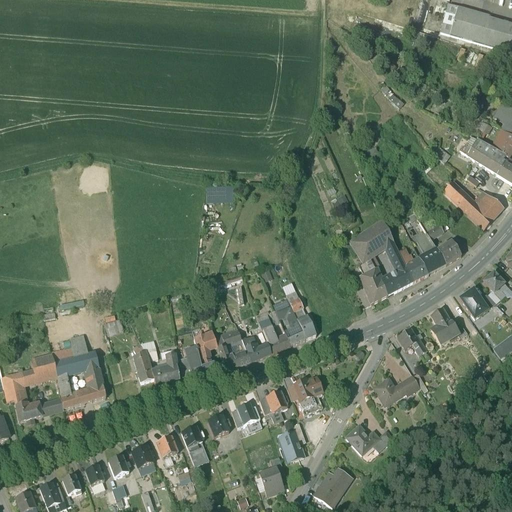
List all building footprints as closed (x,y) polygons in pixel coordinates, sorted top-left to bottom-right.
[(446,16),(438,44),(448,47),(456,19),(446,16)] [(511,35),(456,19),(448,47),(494,60),(511,65),(511,35)] [(511,65),(494,60),(492,66),(511,71),(511,65)] [(472,109),(465,121),(477,128),(481,121),(476,118),(479,113),(472,109)] [(511,115),(498,140),(501,142),(508,146),(509,146),(511,140),(511,115)] [(475,140),(485,147),(489,139),(479,133),(475,140)] [(492,160),(495,163),(497,161),(498,161),(508,146),(501,142),(492,160)] [(505,168),(511,156),(511,148),(509,146),(508,146),(498,161),(497,163),(503,167),(505,168)] [(502,170),(503,167),(497,163),(495,163),(492,160),(475,151),(472,157),(466,168),(483,179),(489,170),(499,175),(499,174),(502,170)] [(460,165),(466,168),(472,157),(466,155),(460,165)] [(376,160),(365,163),(369,178),(380,175),(376,160)] [(504,171),(502,170),(499,174),(504,176),(508,170),(505,168),(504,171)] [(511,180),(504,176),(499,174),(499,175),(489,170),(483,179),(511,196),(511,180)] [(468,217),(472,220),(474,217),(450,196),(442,204),(456,219),(458,218),(464,212),(468,217)] [(228,201),(204,202),(204,215),(229,215),(228,201)] [(484,205),(474,217),(491,232),(502,220),(484,205)] [(330,214),(334,222),(347,216),(343,207),(330,214)] [(464,212),(458,218),(463,223),(468,217),(464,212)] [(468,217),(463,223),(469,229),(475,222),(472,220),(468,217)] [(474,217),(472,220),(475,222),(489,235),(491,232),(474,217)] [(439,223),(442,229),(450,225),(446,218),(439,223)] [(411,222),(424,243),(429,241),(415,219),(411,222)] [(489,235),(475,222),(469,229),(483,242),(489,235)] [(367,240),(381,231),(375,223),(362,232),(367,240)] [(442,229),(437,233),(444,243),(449,239),(442,229)] [(367,240),(348,253),(361,273),(361,274),(368,269),(372,267),(384,259),(392,254),(384,238),(381,231),(367,240)] [(429,241),(424,243),(429,250),(441,242),(437,235),(429,241)] [(424,243),(415,250),(424,266),(435,260),(429,250),(424,243)] [(450,251),(435,260),(444,275),(459,266),(450,251)] [(392,254),(384,259),(396,282),(404,279),(403,277),(395,261),(392,254)] [(407,266),(403,258),(395,261),(403,277),(411,273),(408,265),(407,266)] [(424,266),(418,270),(426,285),(444,275),(435,260),(424,266)] [(377,276),(372,267),(368,269),(374,280),(375,279),(375,280),(377,279),(376,276),(377,276)] [(361,273),(356,276),(362,286),(374,280),(368,269),(361,274),(361,273)] [(411,273),(403,277),(404,279),(411,293),(426,285),(418,270),(411,273)] [(257,271),(251,274),(254,280),(260,277),(257,271)] [(375,280),(375,279),(374,280),(362,286),(358,288),(370,315),(386,306),(380,290),(375,280)] [(396,282),(380,290),(386,306),(411,293),(404,279),(396,282)] [(267,280),(260,283),(265,293),(271,290),(267,280)] [(502,293),(491,282),(481,292),(489,300),(492,303),(496,299),(502,293)] [(219,294),(220,298),(242,292),(240,288),(219,294)] [(194,301),(186,303),(188,310),(196,307),(204,305),(200,292),(192,295),(194,301)] [(281,300),(284,306),(294,302),(291,296),(281,300)] [(503,305),(496,299),(492,303),(498,310),(503,305)] [(471,300),(458,309),(469,324),(474,320),(478,325),(486,320),(478,309),(471,300)] [(489,300),(484,305),(493,314),(498,310),(492,303),(489,300)] [(286,310),(288,314),(297,310),(294,302),(284,306),(286,310)] [(169,308),(171,315),(182,312),(180,305),(169,308)] [(484,305),(478,309),(486,320),(493,314),(484,305)] [(286,310),(275,315),(280,328),(283,327),(286,327),(289,336),(296,332),(295,330),(292,323),(288,314),(286,310)] [(297,310),(288,314),(292,323),(299,320),(302,319),(297,310)] [(305,326),(302,319),(299,320),(302,327),(295,330),(296,332),(304,350),(314,346),(305,326)] [(451,337),(441,320),(429,327),(435,337),(429,340),(439,356),(448,351),(445,347),(454,342),(454,341),(451,337)] [(273,321),(265,325),(266,330),(267,330),(270,336),(278,333),(273,321)] [(264,323),(254,327),(260,341),(261,341),(267,355),(276,352),(274,347),(270,337),(270,336),(267,330),(266,330),(265,325),(264,323)] [(53,325),(41,327),(43,333),(54,331),(53,325)] [(118,332),(103,337),(107,347),(122,342),(118,332)] [(296,332),(289,336),(290,337),(289,339),(288,340),(287,342),(283,343),(283,344),(289,357),(304,350),(296,332)] [(465,344),(457,333),(451,337),(454,341),(454,342),(458,349),(465,344)] [(409,339),(395,348),(403,360),(410,356),(418,351),(415,346),(414,347),(409,339)] [(236,342),(223,347),(226,357),(240,352),(240,351),(239,349),(236,342)] [(257,354),(264,352),(262,342),(255,344),(257,354)] [(211,344),(193,350),(193,352),(195,360),(198,373),(209,369),(206,361),(216,358),(213,350),(211,344)] [(283,344),(274,347),(276,352),(267,355),(267,356),(270,365),(289,357),(283,344)] [(511,344),(490,358),(497,369),(511,358),(511,344)] [(51,367),(52,374),(94,364),(90,347),(70,352),(71,357),(49,362),(51,367)] [(220,347),(214,350),(214,349),(213,350),(216,358),(216,359),(223,357),(224,357),(224,356),(223,356),(220,347)] [(243,350),(240,351),(240,352),(243,359),(253,355),(251,347),(246,349),(243,350)] [(418,351),(410,356),(417,367),(419,365),(424,362),(425,361),(418,351)] [(154,360),(152,352),(139,355),(144,362),(145,362),(147,372),(157,370),(154,360)] [(224,357),(228,368),(232,367),(232,368),(245,364),(243,359),(240,352),(226,357),(224,357)] [(139,355),(132,359),(135,366),(144,362),(139,355)] [(266,355),(255,360),(253,355),(243,359),(245,364),(249,373),(270,365),(267,356),(266,356),(266,355)] [(245,364),(232,368),(232,367),(228,368),(224,357),(223,357),(216,359),(224,381),(249,373),(245,364)] [(173,360),(159,363),(161,370),(165,369),(165,367),(173,365),(174,365),(173,360)] [(211,375),(200,378),(198,373),(195,360),(184,362),(186,368),(190,385),(192,391),(214,385),(211,375)] [(145,362),(144,362),(135,366),(132,368),(139,394),(153,390),(150,381),(147,372),(145,362)] [(424,362),(419,365),(422,370),(427,367),(424,362)] [(353,363),(344,367),(348,374),(356,369),(353,363)] [(80,403),(70,406),(65,386),(90,380),(97,378),(94,364),(52,374),(53,377),(54,376),(56,387),(55,387),(61,411),(60,411),(62,421),(83,415),(80,403)] [(167,377),(150,381),(153,390),(155,400),(168,397),(167,393),(178,390),(173,365),(165,367),(165,369),(167,377)] [(23,384),(53,377),(52,374),(51,367),(20,375),(23,384)] [(181,387),(190,385),(186,368),(178,370),(181,387)] [(209,369),(198,373),(200,378),(211,375),(209,369)] [(54,376),(53,377),(23,384),(8,388),(13,412),(24,410),(21,397),(44,390),(55,387),(56,387),(54,376)] [(97,379),(90,380),(93,399),(93,402),(102,399),(97,379)] [(479,384),(475,379),(465,387),(469,392),(479,384)] [(416,384),(411,387),(418,398),(423,394),(416,384)] [(486,384),(482,387),(486,393),(490,390),(486,384)] [(411,387),(398,395),(404,404),(405,406),(418,398),(411,387)] [(8,388),(1,390),(4,401),(7,414),(9,413),(13,412),(8,388)] [(314,389),(306,392),(312,406),(316,404),(320,402),(314,389)] [(305,390),(291,396),(291,397),(296,408),(298,413),(312,406),(306,392),(305,390)] [(387,390),(372,399),(383,417),(404,404),(398,395),(392,398),(387,390)] [(291,397),(286,399),(290,410),(296,408),(291,397)] [(93,399),(80,403),(83,415),(91,412),(89,404),(93,402),(93,399)] [(93,402),(89,404),(91,412),(104,408),(102,399),(93,402)] [(279,402),(265,407),(265,408),(271,422),(275,431),(282,428),(279,420),(286,417),(284,413),(287,411),(285,406),(282,407),(279,402)] [(315,414),(302,420),(301,418),(300,418),(303,425),(306,424),(307,425),(311,423),(311,422),(314,420),(315,421),(318,420),(318,418),(321,417),(316,404),(312,406),(315,414)] [(265,408),(258,411),(263,425),(271,422),(265,408)] [(50,413),(47,414),(48,425),(62,421),(60,411),(50,413)] [(47,414),(26,420),(25,415),(14,417),(18,434),(41,428),(48,425),(47,414)] [(249,415),(236,420),(243,436),(247,434),(255,431),(253,426),(256,425),(254,419),(251,420),(249,415)] [(236,420),(230,422),(236,438),(243,436),(236,420)] [(221,426),(206,432),(213,447),(227,441),(225,437),(229,435),(226,430),(223,431),(221,426)] [(255,431),(247,434),(250,442),(258,439),(255,431)] [(298,433),(292,435),(294,441),(295,441),(299,452),(304,451),(298,433)] [(367,446),(357,435),(344,447),(360,464),(371,455),(377,462),(387,453),(380,445),(377,448),(371,442),(367,446)] [(195,436),(180,442),(192,473),(207,467),(201,452),(201,451),(195,436)] [(294,441),(278,447),(287,471),(303,465),(299,452),(295,441),(294,441)] [(385,441),(380,445),(387,453),(392,449),(385,441)] [(170,446),(155,452),(161,468),(171,464),(176,462),(175,458),(177,457),(175,452),(173,453),(170,446)] [(145,456),(131,462),(137,478),(151,472),(150,468),(153,466),(151,461),(148,463),(145,456)] [(161,468),(164,476),(174,472),(171,464),(161,468)] [(121,466),(107,472),(114,487),(127,482),(121,466)] [(278,466),(269,469),(273,478),(276,477),(279,485),(284,483),(278,466)] [(97,476),(84,481),(90,496),(103,491),(97,476)] [(193,476),(187,478),(192,493),(199,491),(193,476)] [(273,478),(259,483),(267,506),(277,502),(276,499),(283,496),(279,485),(276,477),(273,478)] [(187,478),(176,481),(179,489),(189,485),(187,478)] [(336,478),(332,485),(328,482),(312,506),(321,511),(334,511),(350,488),(336,478)] [(80,500),(74,485),(62,490),(68,505),(75,502),(80,500)] [(62,511),(64,511),(57,493),(52,495),(58,511),(62,511)] [(58,511),(52,494),(40,499),(45,511),(58,511)] [(117,496),(111,499),(114,508),(121,506),(117,496)] [(111,499),(111,498),(104,500),(107,510),(114,508),(111,499)] [(150,511),(147,501),(140,503),(143,511),(150,511)] [(32,511),(29,503),(15,508),(16,511),(32,511)]
